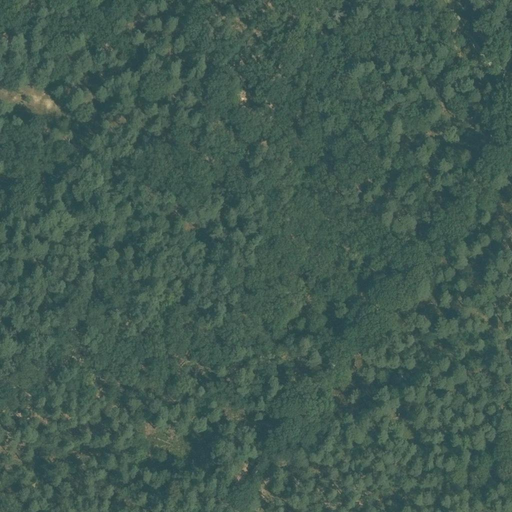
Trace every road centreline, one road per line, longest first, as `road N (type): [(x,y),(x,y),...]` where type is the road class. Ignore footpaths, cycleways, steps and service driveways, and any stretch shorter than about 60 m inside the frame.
road 1 (track): [(495,101),(458,178),(208,511)]
road 2 (track): [(511,60),(495,101),(434,0)]
